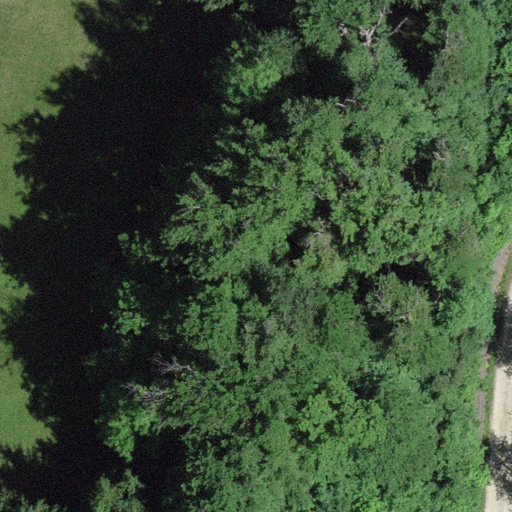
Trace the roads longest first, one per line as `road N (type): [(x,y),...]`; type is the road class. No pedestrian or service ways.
road 1 (motorway): [(511,393),(363,401),(0,447)]
road 2 (track): [(511,380),(498,511)]
